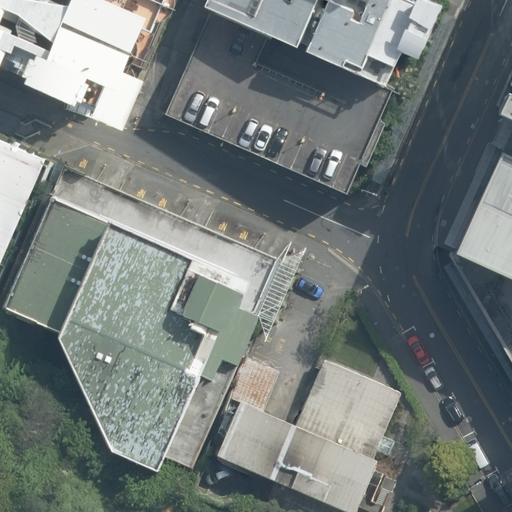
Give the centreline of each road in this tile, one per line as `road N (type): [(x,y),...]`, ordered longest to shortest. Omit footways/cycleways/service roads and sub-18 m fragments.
road 1 (residential): [(107,137),(197,163),(404,252)]
road 2 (tertiary): [(404,252),(411,202),(508,0)]
road 3 (tertiary): [(511,455),(404,252)]
